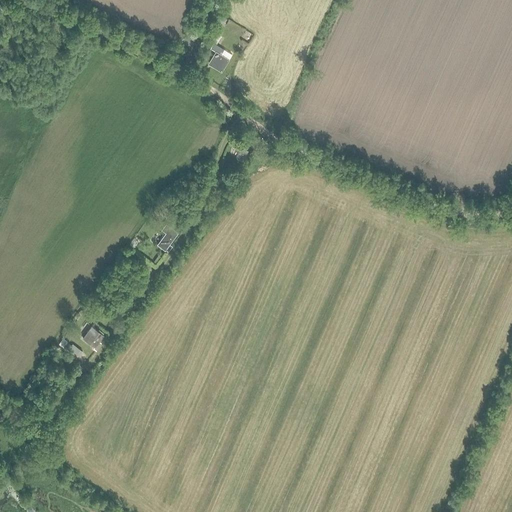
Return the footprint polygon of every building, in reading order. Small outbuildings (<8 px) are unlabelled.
[(217,44),(221,37),(214,33),(210,40),(217,44)] [(216,51),(209,63),(221,71),(228,59),(221,54),(224,50),(213,43),(210,48),(216,51)] [(244,134),(235,149),(239,152),(236,157),(242,161),(248,150),(245,148),(251,138),(244,134)] [(166,224),(160,232),(164,235),(157,244),(165,250),(164,251),(167,253),(172,246),(169,244),(178,232),(166,224)] [(95,347),(93,349),(96,351),(102,343),(99,341),(103,335),(91,326),(83,338),(95,347)] [(59,344),(63,348),(67,342),(63,339),(59,344)] [(82,352),(72,344),(69,349),(67,351),(72,355),(75,352),(79,355),(82,352)]
